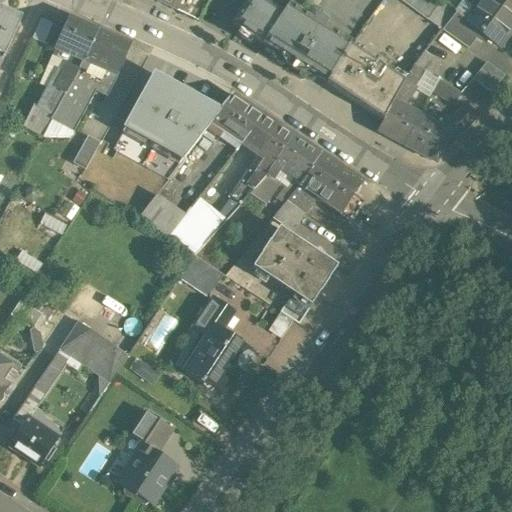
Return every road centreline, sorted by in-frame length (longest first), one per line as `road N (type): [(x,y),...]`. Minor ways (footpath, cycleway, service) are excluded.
road 1 (residential): [(439,194),(169,29),(96,0)]
road 2 (secondary): [(439,194),(205,511)]
